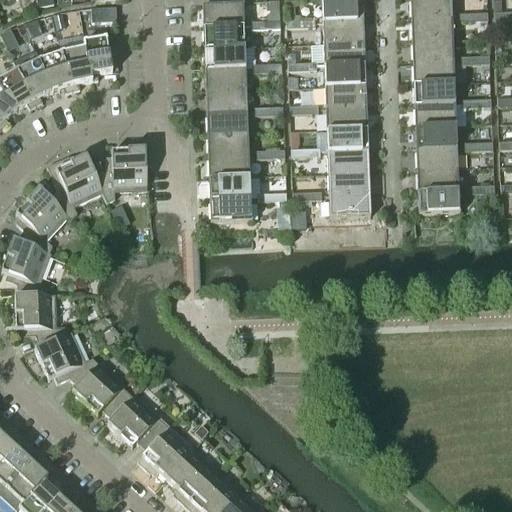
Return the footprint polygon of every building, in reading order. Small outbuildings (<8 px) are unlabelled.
[(0,0),(0,3),(0,4),(23,0),(34,0),(37,12),(53,9),(50,0),(0,0)] [(450,23),(450,2),(451,2),(450,1),(409,2),(410,25),(450,23)] [(362,26),(361,4),(319,6),(319,7),(320,7),(321,28),(362,26)] [(242,23),(242,10),(243,10),(243,9),(201,10),(202,33),(243,31),(250,31),(250,35),(264,34),(264,26),(250,26),(250,22),(242,23)] [(115,26),(115,12),(90,13),(91,27),(115,26)] [(507,25),(507,17),(493,17),(493,26),(507,25)] [(472,26),(472,18),(457,18),(458,27),(472,26)] [(486,26),(486,18),(472,18),(472,26),(486,26)] [(451,44),(450,23),(410,25),(411,46),(451,44)] [(314,32),(314,24),(299,25),(299,33),(314,32)] [(279,34),(278,25),(264,26),(264,34),(279,34)] [(299,33),(299,25),(285,25),(285,33),(299,33)] [(363,48),(362,26),(321,28),(322,49),(363,48)] [(243,52),(243,31),(202,33),(203,54),(243,52)] [(111,77),(105,42),(82,46),(83,52),(89,87),(97,85),(96,79),(111,77)] [(452,66),(451,44),(411,46),(411,68),(452,66)] [(363,69),(363,48),(322,49),(323,71),(363,69)] [(89,87),(83,52),(60,56),(72,97),(78,95),(77,89),(89,87)] [(244,74),(243,52),(203,54),(203,76),(244,74)] [(72,97),(60,56),(38,64),(51,97),(63,93),(65,99),(72,97)] [(509,68),(508,60),(494,60),(495,69),(509,68)] [(473,70),(473,61),(459,62),(460,70),(473,70)] [(488,69),(488,61),(473,61),(473,70),(488,69)] [(51,97),(38,64),(16,74),(35,111),(41,108),(39,102),(51,97)] [(453,88),(452,66),(411,68),(412,89),(453,88)] [(315,76),(315,67),(301,68),(301,76),(315,76)] [(280,77),(280,68),(265,69),(266,77),(280,77)] [(301,76),(301,68),(286,68),(287,77),(301,76)] [(266,77),(265,69),(251,70),(252,78),(266,77)] [(364,91),(363,69),(323,71),(323,92),(364,91)] [(35,111),(16,74),(0,83),(0,94),(15,116),(25,109),(28,115),(35,111)] [(245,96),(244,74),(203,76),(204,97),(245,96)] [(454,109),(453,88),(412,89),(413,111),(454,109)] [(365,113),(364,91),(323,92),(324,114),(365,113)] [(15,116),(0,94),(0,130),(2,133),(8,128),(4,123),(15,116)] [(246,117),(245,96),(204,97),(205,119),(246,117)] [(510,111),(510,103),(496,104),(496,112),(510,111)] [(475,113),(475,104),(461,105),(461,113),(475,113)] [(490,112),(489,104),(475,104),(475,113),(490,112)] [(455,131),(454,109),(413,111),(414,132),(455,131)] [(317,118),(317,110),(302,111),(303,119),(317,118)] [(303,119),(302,111),(288,111),(288,120),(303,119)] [(267,121),(267,112),(253,113),(253,121),(267,121)] [(282,120),(282,112),(267,112),(267,121),(282,120)] [(366,134),(365,113),(324,114),(325,136),(366,134)] [(247,139),(246,117),(205,119),(206,140),(247,139)] [(455,153),(455,131),(414,132),(415,154),(455,153)] [(367,156),(366,134),(325,136),(326,157),(367,156)] [(247,160),(247,139),(206,140),(207,162),(247,160)] [(511,155),(511,146),(498,147),(498,155),(511,155)] [(491,155),(491,147),(476,148),(477,156),(491,155)] [(477,156),(476,148),(462,148),(463,157),(477,156)] [(318,162),(318,153),(304,154),(304,162),(318,162)] [(456,174),(455,153),(415,154),(415,176),(456,174)] [(304,162),(304,154),(289,155),(290,163),(304,162)] [(101,199),(105,208),(114,205),(113,197),(146,195),(144,155),(110,156),(110,162),(104,163),(104,175),(94,180),(101,199)] [(269,164),(269,155),(255,156),(255,164),(269,164)] [(283,163),(283,155),(269,155),(269,164),(283,163)] [(367,177),(367,156),(326,157),(327,179),(367,177)] [(248,182),(247,160),(207,162),(207,184),(248,182)] [(101,199),(94,180),(85,161),(70,168),(67,162),(46,173),(56,196),(48,204),(67,223),(70,226),(76,219),(73,212),(101,199)] [(457,196),(456,174),(415,176),(416,197),(457,196)] [(368,199),(367,177),(327,179),(327,200),(368,199)] [(249,204),(248,182),(207,184),(208,205),(249,204)] [(511,197),(511,189),(499,190),(499,198),(511,197)] [(493,199),(493,190),(478,191),(478,199),(493,199)] [(478,199),(478,191),(464,191),(464,200),(478,199)] [(67,223),(48,204),(38,194),(14,219),(19,224),(15,228),(24,237),(20,248),(48,259),(51,251),(45,246),(67,223)] [(458,217),(457,196),(416,197),(417,219),(459,218),(459,217),(458,217)] [(306,206),(305,197),(291,198),(292,206),(306,206)] [(320,205),(320,197),(305,197),(306,206),(320,205)] [(285,206),(285,198),(270,199),(270,207),(285,206)] [(270,207),(270,199),(256,199),(256,207),(270,207)] [(369,221),(369,208),(368,199),(327,200),(328,222),(327,222),(327,223),(369,221)] [(250,225),(249,204),(208,205),(209,227),(251,226),(251,225),(250,225)] [(48,259),(20,248),(12,245),(0,277),(6,280),(4,286),(16,290),(16,302),(47,300),(46,292),(39,290),(50,259),(48,259)] [(47,300),(16,302),(13,302),(14,322),(15,336),(21,336),(21,342),(34,342),(39,352),(67,339),(63,332),(55,333),(54,300),(47,300)] [(84,367),(70,338),(67,339),(39,352),(33,355),(47,386),(53,383),(56,389),(68,384),(76,391),(97,370),(91,364),(84,367)] [(122,393),(124,391),(110,378),(99,368),(97,370),(76,391),(71,397),(96,421),(100,416),(108,423),(129,400),(122,393)] [(167,431),(132,398),(129,400),(108,423),(110,425),(106,430),(131,453),(135,448),(143,456),(167,431)] [(165,485),(193,455),(167,431),(143,456),(145,457),(136,468),(149,480),(154,474),(165,485)] [(0,468),(14,453),(4,443),(8,439),(3,434),(0,436),(0,468)] [(0,500),(34,463),(29,458),(25,463),(14,453),(0,468),(0,500)] [(183,511),(216,477),(193,455),(165,485),(176,495),(171,501),(183,511)] [(17,511),(46,482),(35,472),(40,468),(34,463),(0,500),(0,501),(11,511),(17,511)] [(228,511),(241,499),(216,477),(183,511),(228,511)] [(48,511),(58,502),(47,492),(52,487),(46,482),(17,511),(48,511)] [(254,511),(241,499),(228,511),(254,511)] [(77,511),(78,511),(73,507),(68,511),(58,502),(48,511),(77,511)]
